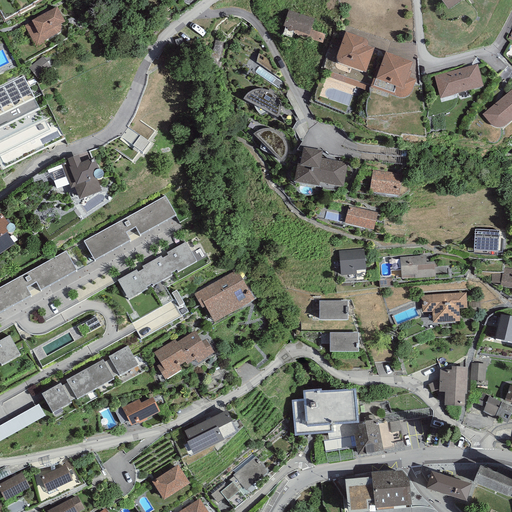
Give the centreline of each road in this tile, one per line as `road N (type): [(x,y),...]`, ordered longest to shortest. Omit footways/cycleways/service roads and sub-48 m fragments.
road 1 (residential): [(483,457),(481,441),(448,422),(423,392),(388,380),(347,380),(300,349),(244,389),(155,432),(0,464)]
road 2 (residential): [(0,195),(109,131),(151,53),(211,0)]
